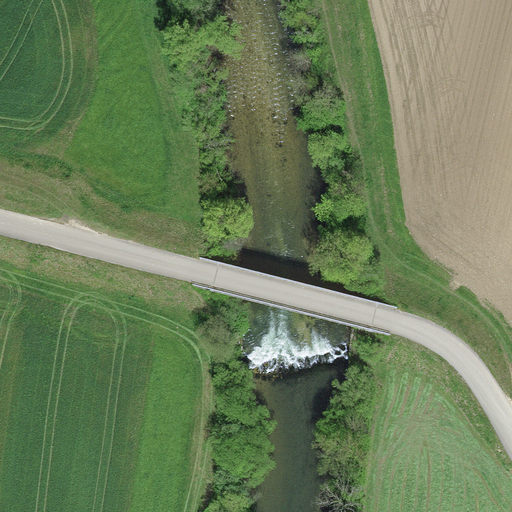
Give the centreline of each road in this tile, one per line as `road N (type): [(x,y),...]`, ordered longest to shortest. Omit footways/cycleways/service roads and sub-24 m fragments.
road 1 (unclassified): [(0,224),(377,321)]
road 2 (unclassified): [(511,434),(465,370),(377,321)]
